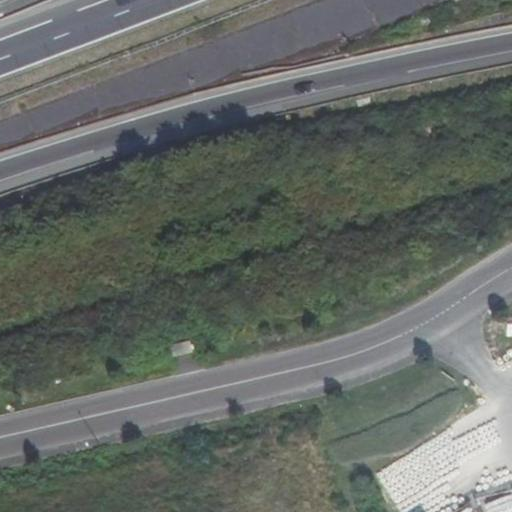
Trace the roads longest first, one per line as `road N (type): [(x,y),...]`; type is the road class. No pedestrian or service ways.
road 1 (tertiary): [(511,271),(439,319),(280,375),(0,438)]
road 2 (trunk): [(0,173),(175,119),(511,41)]
road 3 (trunk): [(0,132),(372,0)]
road 4 (trunk): [(132,0),(0,51)]
